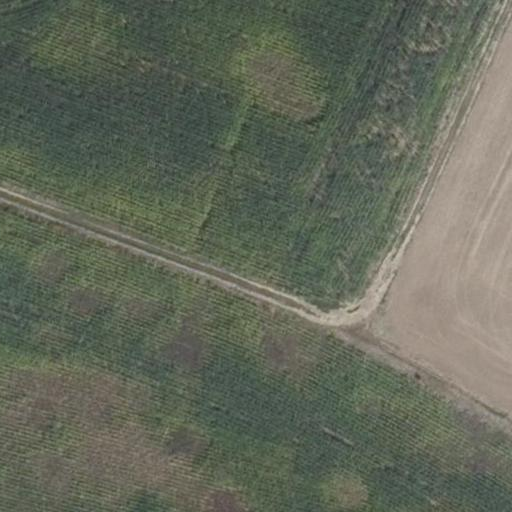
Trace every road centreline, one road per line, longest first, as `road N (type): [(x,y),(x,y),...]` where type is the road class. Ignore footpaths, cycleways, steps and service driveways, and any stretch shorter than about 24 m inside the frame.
road 1 (track): [(0,191),(323,317),(511,429)]
road 2 (track): [(323,317),(352,314),(382,282),(511,3)]
